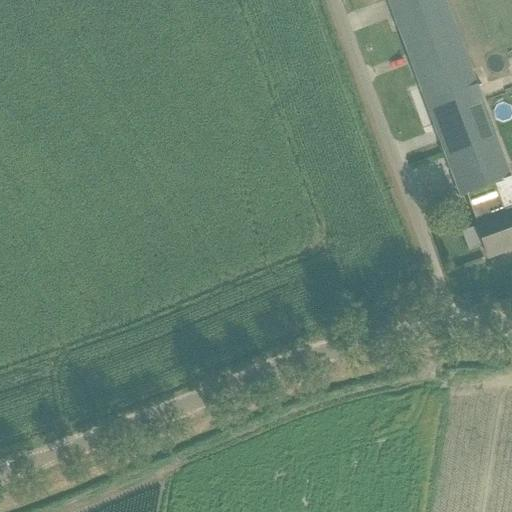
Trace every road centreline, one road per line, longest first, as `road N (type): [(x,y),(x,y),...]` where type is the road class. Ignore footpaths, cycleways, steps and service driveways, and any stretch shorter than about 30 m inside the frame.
road 1 (tertiary): [(0,473),(299,356),(452,320)]
road 2 (residential): [(452,320),(436,254),(334,0)]
